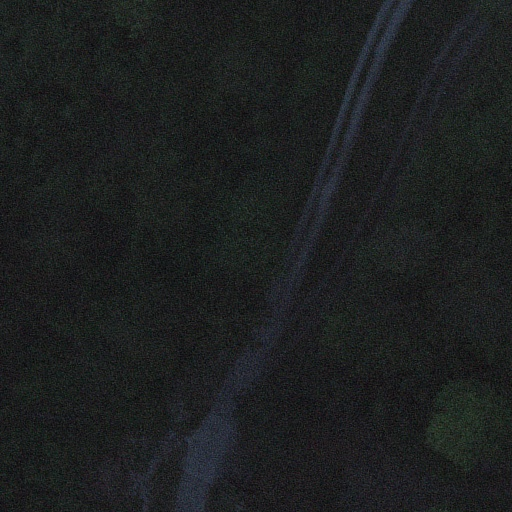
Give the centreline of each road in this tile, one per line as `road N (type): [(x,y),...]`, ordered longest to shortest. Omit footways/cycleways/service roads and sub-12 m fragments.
road 1 (track): [(269,340),(328,292),(369,233),(426,91),(448,54),(502,0)]
road 2 (track): [(269,340),(397,0)]
road 3 (track): [(190,511),(214,432),(269,340)]
